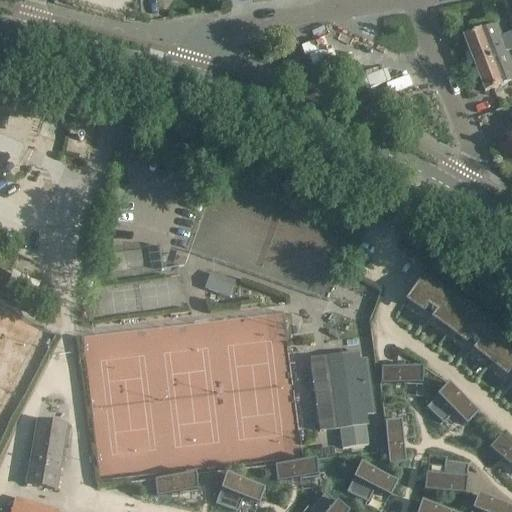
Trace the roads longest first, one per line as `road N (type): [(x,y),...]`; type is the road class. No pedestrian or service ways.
road 1 (tertiary): [(455,191),(311,119),(178,76)]
road 2 (residential): [(449,87),(336,42),(309,12)]
road 3 (residential): [(178,76),(189,48),(209,32),(309,12)]
road 4 (tertiary): [(178,76),(26,39)]
